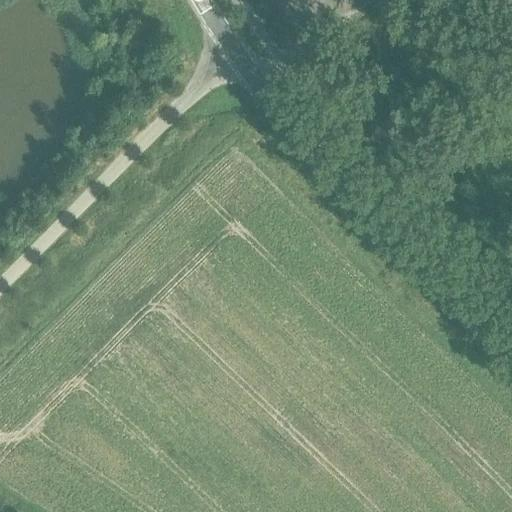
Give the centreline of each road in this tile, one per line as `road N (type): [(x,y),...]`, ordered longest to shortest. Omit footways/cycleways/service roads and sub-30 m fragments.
road 1 (tertiary): [(511,360),(230,56)]
road 2 (unclassified): [(0,286),(230,56)]
